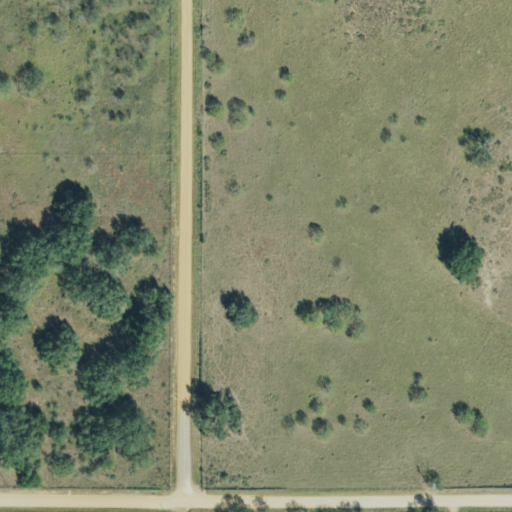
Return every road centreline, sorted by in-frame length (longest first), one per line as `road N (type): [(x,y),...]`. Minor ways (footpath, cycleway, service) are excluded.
road 1 (residential): [(0,509),(511,504)]
road 2 (residential): [(184,504),(186,0)]
